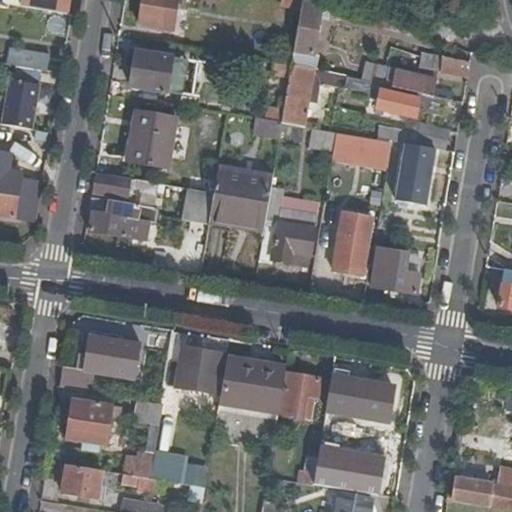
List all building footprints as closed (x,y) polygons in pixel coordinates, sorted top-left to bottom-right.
[(23,0),(22,7),(67,15),(69,0),(23,0)] [(144,0),(140,25),(159,29),(159,28),(174,31),(178,0),(144,0)] [(322,4),(309,0),(302,0),(292,65),(315,70),(318,55),(313,55),(322,4)] [(432,39),(452,46),(459,27),(439,19),(432,39)] [(10,49),(7,65),(47,72),(50,55),(10,49)] [(169,94),(174,59),(137,53),(132,88),(169,94)] [(468,76),(472,57),(462,53),(461,61),(444,57),(442,72),(468,76)] [(289,79),(292,65),(274,62),(271,75),(289,79)] [(366,64),(363,81),(382,85),(384,86),(387,69),(366,64)] [(315,70),(292,65),(289,79),(284,111),(281,124),(303,128),(311,79),(337,85),(339,76),(315,70)] [(422,94),(432,96),(435,81),(388,69),(385,86),(422,94)] [(363,81),(347,77),(346,86),(341,84),(340,90),(379,99),(376,109),(416,118),(418,110),(439,115),(443,99),(432,96),(422,94),(420,99),(381,90),(382,85),(363,81)] [(39,85),(10,80),(2,125),(31,130),(39,85)] [(264,121),(281,124),(284,111),(266,109),(264,121)] [(168,168),(177,119),(136,111),(128,160),(168,168)] [(253,135),(279,140),(281,124),(264,121),(255,120),(253,135)] [(416,123),(412,146),(444,151),(447,151),(451,129),(416,123)] [(336,133),(334,144),(389,153),(390,142),(336,133)] [(412,146),(390,142),(389,153),(386,168),(395,169),(398,160),(441,167),(444,151),(412,146)] [(238,218),(265,223),(272,180),(218,171),(214,194),(209,221),(236,226),(238,218)] [(126,199),(129,182),(98,176),(95,194),(126,199)] [(159,185),(135,181),(133,188),(146,190),(145,193),(157,196),(159,185)] [(30,182),(27,200),(0,196),(0,217),(35,223),(42,184),(30,182)] [(209,224),(209,221),(214,194),(188,189),(183,219),(209,224)] [(91,199),(89,214),(92,214),(89,233),(105,235),(103,245),(113,247),(115,237),(145,242),(151,208),(91,199)] [(332,270),(368,277),(369,269),(364,268),(372,219),(342,214),(332,270)] [(307,222),(306,229),(278,224),(271,261),(291,264),(293,254),(310,257),(316,224),(307,222)] [(405,272),(408,253),(378,248),(371,287),(416,295),(419,275),(405,272)] [(511,311),(511,271),(505,270),(499,309),(511,311)] [(135,381),(141,347),(88,339),(83,373),(135,381)] [(216,395),(222,356),(184,349),(177,389),(216,395)] [(283,367),(228,358),(222,395),(277,404),(283,367)] [(317,398),(320,380),(288,375),(281,417),(302,420),(306,396),(317,398)] [(377,421),(382,391),(332,382),(327,412),(377,421)] [(121,419),(122,408),(73,400),(67,440),(107,446),(111,417),(121,419)] [(162,414),(164,405),(136,401),(133,422),(160,427),(162,414)] [(511,474),(511,458),(492,456),(490,471),(511,474)] [(151,479),(154,465),(135,461),(132,476),(151,479)] [(98,501),(103,471),(67,465),(62,494),(98,501)] [(149,488),(151,479),(132,476),(123,475),(121,483),(149,488)] [(456,480),(451,479),(447,502),(452,502),(452,500),(511,509),(511,488),(456,479),(456,480)] [(340,493),(335,511),(369,511),(372,500),(340,493)] [(123,499),(120,511),(148,511),(150,504),(123,499)] [(278,511),(280,505),(263,502),(260,511),(278,511)]
